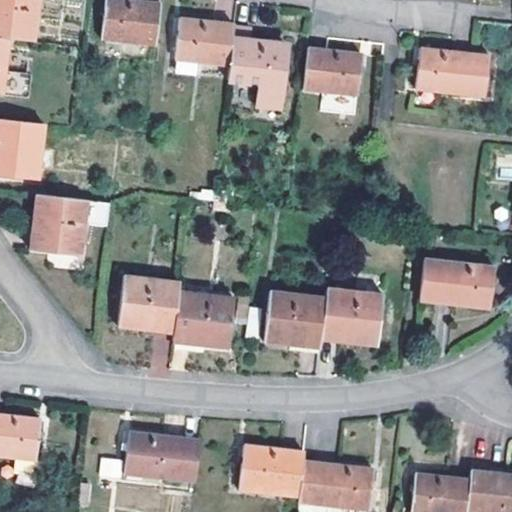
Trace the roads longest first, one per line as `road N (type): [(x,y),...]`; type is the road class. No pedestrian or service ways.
road 1 (residential): [(474,366),(400,390),(318,399),(51,381)]
road 2 (residential): [(0,263),(53,336),(51,381)]
